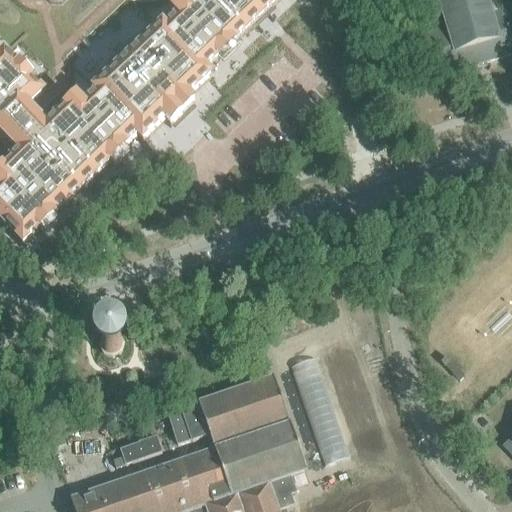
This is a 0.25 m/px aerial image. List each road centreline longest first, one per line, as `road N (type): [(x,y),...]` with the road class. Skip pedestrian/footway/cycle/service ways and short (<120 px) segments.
road 1 (residential): [(0,286),(71,290),(120,280),(376,187)]
road 2 (residential): [(486,511),(428,437),(409,391),(376,187)]
road 3 (residential): [(376,187),(511,139)]
